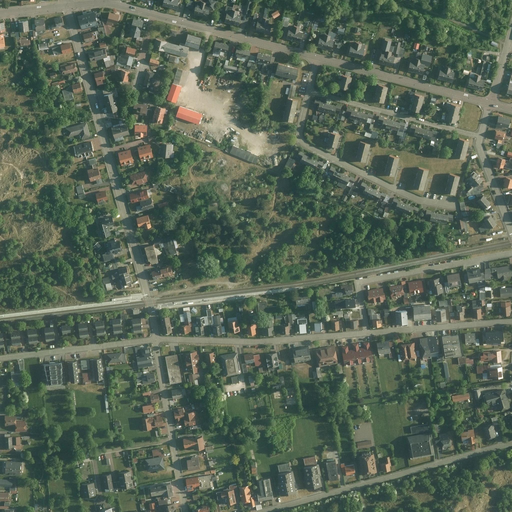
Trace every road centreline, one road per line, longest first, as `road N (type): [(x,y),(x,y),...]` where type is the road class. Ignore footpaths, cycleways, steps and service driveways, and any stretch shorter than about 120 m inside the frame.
road 1 (residential): [(67,6),(155,339)]
road 2 (residential): [(266,511),(511,443)]
road 3 (residential): [(309,91),(298,135),(304,145),(411,197),(454,208)]
road 4 (residential): [(367,335),(155,339)]
road 5 (residential): [(511,253),(356,283),(367,335)]
road 6 (residential): [(490,104),(317,57)]
road 7 (residential): [(309,91),(480,137)]
road 8 (residential): [(155,339),(183,511)]
road 9 (residential): [(317,57),(152,14)]
road 10 (residential): [(0,359),(155,339)]
road 11 (residential): [(511,321),(367,335)]
